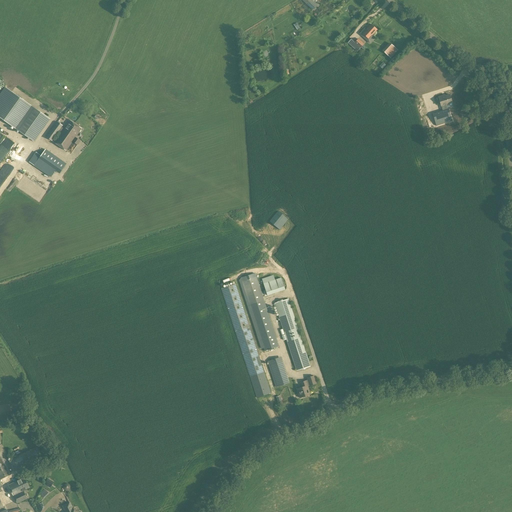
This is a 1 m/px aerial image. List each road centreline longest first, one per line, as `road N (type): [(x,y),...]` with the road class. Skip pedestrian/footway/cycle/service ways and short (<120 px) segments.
road 1 (unclassified): [(208,511),(242,463),(348,402),(511,368)]
road 2 (unclassified): [(511,170),(499,114),(482,84),(391,0)]
road 3 (unclassified): [(55,118),(93,75),(125,0)]
